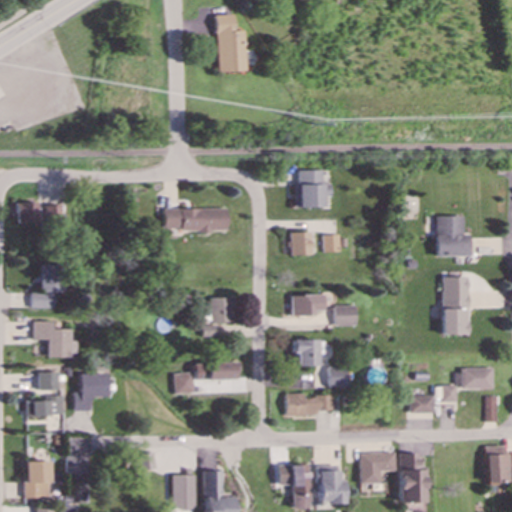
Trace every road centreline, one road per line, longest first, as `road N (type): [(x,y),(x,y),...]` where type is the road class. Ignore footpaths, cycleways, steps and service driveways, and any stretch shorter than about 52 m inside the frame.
road 1 (residential): [(258,440),(258,208),(247,181),(27,177),(0,187)]
road 2 (residential): [(511,432),(87,444)]
road 3 (residential): [(171,0),(176,176)]
